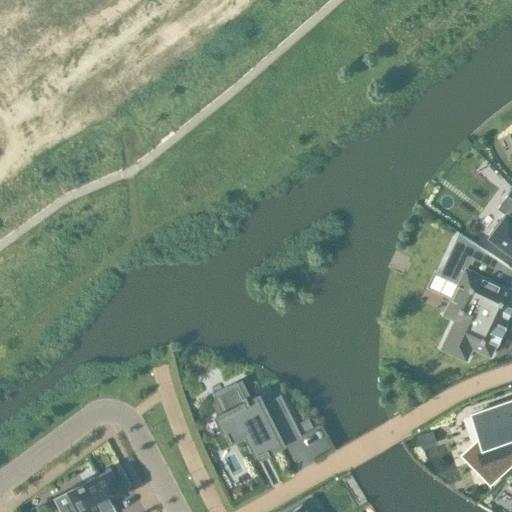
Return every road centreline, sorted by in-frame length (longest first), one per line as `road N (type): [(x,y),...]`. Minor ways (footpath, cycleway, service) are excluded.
road 1 (residential): [(511,372),(399,423),(249,511)]
road 2 (residential): [(0,485),(102,408),(119,408),(174,511)]
road 3 (residential): [(216,511),(157,365)]
road 4 (unclassified): [(128,82),(0,168)]
road 5 (unclassified): [(228,0),(128,82)]
